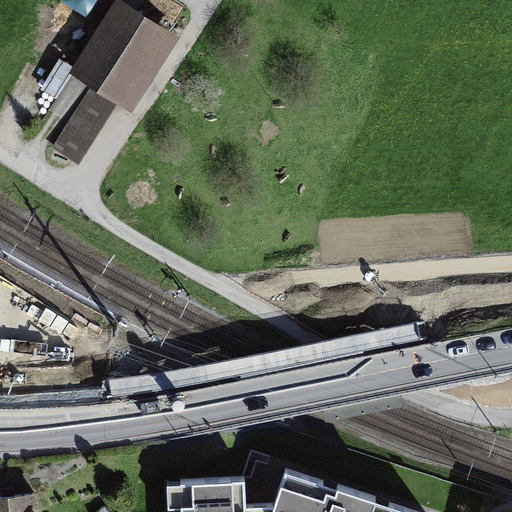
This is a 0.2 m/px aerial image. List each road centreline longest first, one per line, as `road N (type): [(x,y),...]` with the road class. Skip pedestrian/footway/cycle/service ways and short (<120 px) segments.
road 1 (primary): [(511,347),(120,422),(0,430)]
road 2 (residential): [(80,201),(217,0)]
